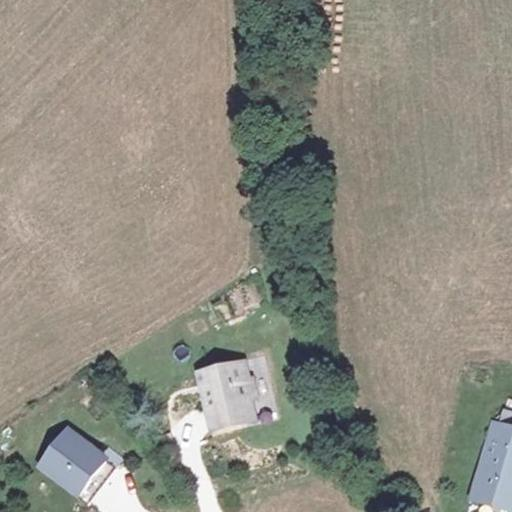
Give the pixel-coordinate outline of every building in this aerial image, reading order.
[(253,426),(251,406),(259,405),(265,404),(262,367),(210,372),(212,401),(217,401),(220,431),(253,426)] [(259,405),(251,406),(253,426),(261,425),(259,405)] [(511,413),(504,412),(500,428),(511,431),(511,413)] [(85,475),(93,483),(114,461),(67,420),(39,450),(75,483),(85,475)] [(511,511),(511,431),(500,428),(494,426),(474,503),(511,511)] [(93,483),(85,475),(75,483),(72,487),(82,495),(93,483)]
